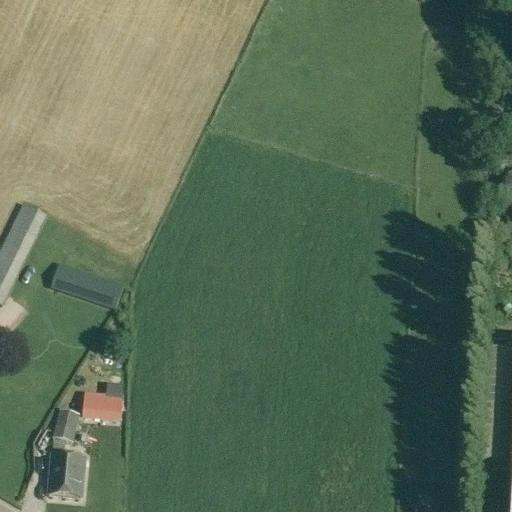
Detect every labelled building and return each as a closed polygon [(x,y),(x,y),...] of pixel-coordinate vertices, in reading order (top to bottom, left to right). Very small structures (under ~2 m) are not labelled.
[(0,308),(1,309),(46,218),(22,206),(0,251),(0,308)] [(115,312),(123,287),(58,266),(50,291),(115,312)] [(108,388),(107,400),(107,401),(121,402),(123,390),(108,388)] [(107,401),(107,400),(84,398),(82,421),(105,424),(107,401)] [(51,440),(72,446),(80,418),(58,413),(51,440)] [(80,501),(83,461),(52,458),(48,498),(80,501)] [(467,484),(467,468),(455,468),(454,483),(467,484)]
